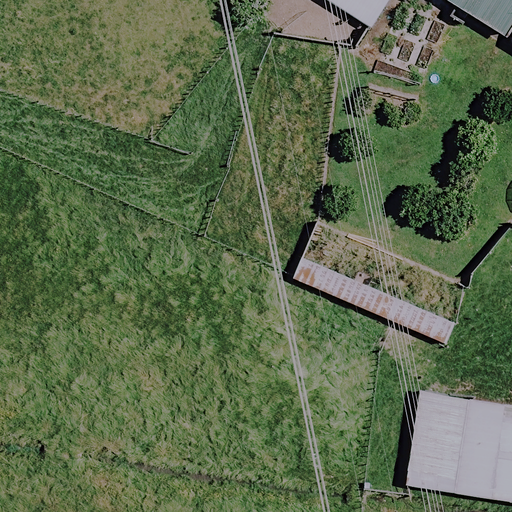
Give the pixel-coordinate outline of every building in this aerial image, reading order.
[(328,0),(376,28),(392,0),(328,0)] [(511,25),(511,0),(450,0),(506,34),(511,25)] [(337,52),(275,44),(255,217),(317,224),(337,52)] [(473,290),(322,225),(298,280),(449,345),(473,290)] [(511,405),(424,394),(411,487),(511,500),(511,405)]
